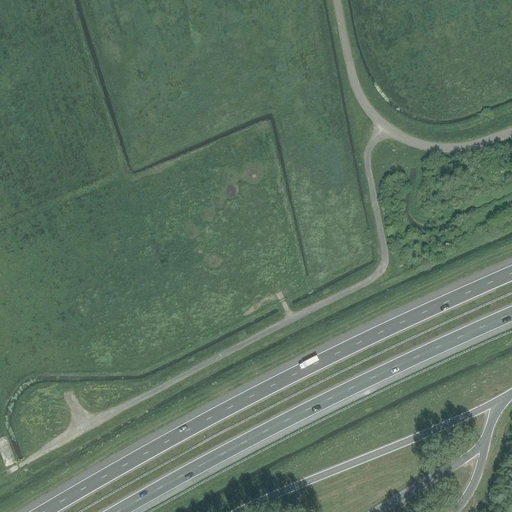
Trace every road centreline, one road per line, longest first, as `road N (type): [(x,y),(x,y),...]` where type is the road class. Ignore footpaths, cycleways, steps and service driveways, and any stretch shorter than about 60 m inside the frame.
road 1 (unclassified): [(20,463),(379,271),(385,259),(366,164),(383,127)]
road 2 (motorway): [(511,272),(200,422),(44,511)]
road 3 (motorway): [(117,511),(327,399),(511,313)]
road 4 (unclassified): [(383,127),(358,99),(330,0)]
road 5 (unclassified): [(383,127),(413,144),(448,149),(511,132)]
